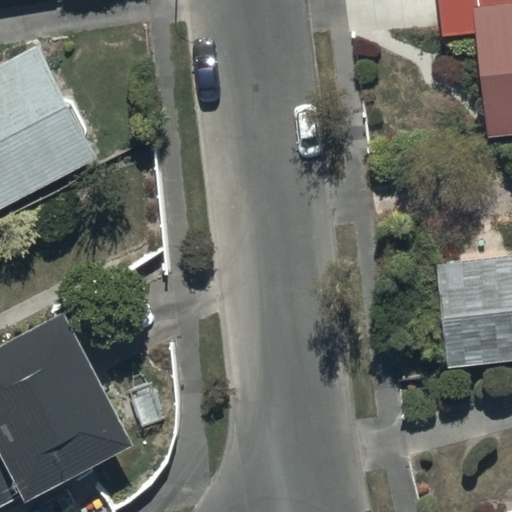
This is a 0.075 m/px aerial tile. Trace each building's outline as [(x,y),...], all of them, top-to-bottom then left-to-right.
[(511,0),(440,0),(442,20),(475,16),(486,117),(511,114),(511,0)] [(0,190),(98,138),(36,23),(0,42),(0,190)] [(511,239),(435,244),(443,352),(511,343),(511,239)] [(0,485),(134,412),(61,279),(0,311),(0,485)] [(511,511),(511,496),(483,505),(485,511),(511,511)]
